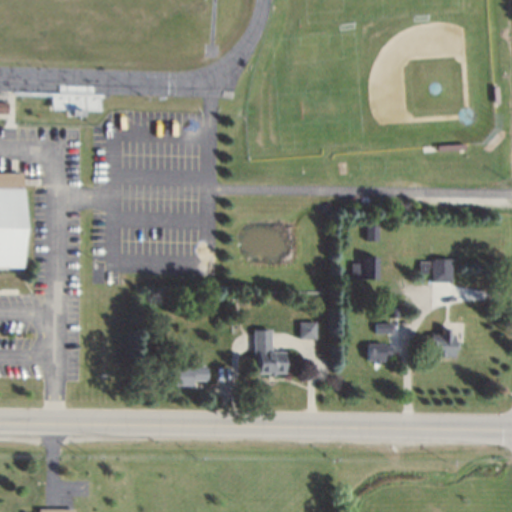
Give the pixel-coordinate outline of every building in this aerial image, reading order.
[(69,116),(82,116),(82,110),(99,111),(100,94),(51,92),(50,109),(69,110),(69,116)] [(0,267),(19,268),(20,174),(0,173),(0,267)] [(361,239),(360,224),(373,223),(373,239),(361,239)] [(346,262),(357,263),(358,256),(372,257),(371,281),(345,280),(346,262)] [(413,274),(413,258),(426,257),(426,265),(422,265),(422,274),(413,274)] [(427,280),(428,258),(446,259),(445,281),(427,280)] [(429,273),(429,261),(418,260),(418,272),(429,273)] [(387,307),(395,307),(395,315),(387,315),(387,307)] [(294,337),(293,321),(310,320),(311,337),(294,337)] [(384,330),(370,330),(370,320),(385,320),(384,330)] [(426,334),(437,335),(437,328),(444,328),(444,335),(449,335),(449,343),(453,343),(453,352),(449,352),(448,359),(425,358),(426,334)] [(251,372),(251,354),(248,354),(248,330),(266,330),(266,351),(280,351),(280,372),(251,372)] [(386,343),(385,354),(380,354),(379,361),(362,360),(363,341),(386,343)] [(185,387),(160,386),(161,365),(202,366),(202,380),(186,379),(185,387)]
